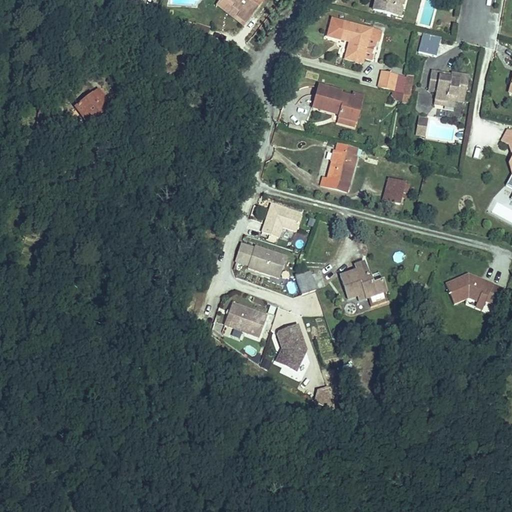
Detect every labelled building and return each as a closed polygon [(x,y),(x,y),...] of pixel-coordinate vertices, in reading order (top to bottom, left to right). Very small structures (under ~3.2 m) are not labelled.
[(263,1),(262,0),(222,0),(220,3),(233,12),(237,6),(242,10),(237,16),(247,23),(263,1)] [(373,0),(371,11),(395,16),(397,5),(404,2),(404,0),(373,0)] [(397,5),(395,16),(401,17),(404,2),(397,5)] [(233,12),(220,3),(216,8),(242,28),(247,23),(237,16),(242,10),(237,6),(233,12)] [(192,32),(195,24),(191,22),(187,30),(192,32)] [(381,34),(331,22),(326,41),(347,46),(343,63),(362,67),(364,61),(369,41),(376,43),(378,43),(381,34)] [(210,30),(195,24),(192,32),(207,38),(210,30)] [(436,57),(440,38),(421,33),(416,52),(436,57)] [(376,43),(369,41),(364,61),(371,62),(376,43)] [(426,71),(422,91),(430,92),(428,99),(449,102),(449,99),(457,101),(462,74),(446,72),(446,74),(445,79),(434,77),(434,72),(426,71)] [(379,90),(403,95),(406,78),(383,73),(379,90)] [(413,80),(406,78),(403,95),(410,97),(413,80)] [(100,103),(106,98),(97,87),(77,104),(95,126),(110,114),(100,103)] [(314,109),(338,115),(336,123),(355,128),(361,104),(352,102),(353,99),(341,96),(342,94),(319,88),(314,109)] [(363,97),(354,95),(353,99),(352,102),(361,104),(363,97)] [(116,109),(106,98),(100,103),(110,114),(116,109)] [(43,117),(55,117),(56,99),(40,99),(39,111),(41,111),(41,117),(43,117)] [(449,102),(428,99),(428,104),(448,107),(449,102)] [(355,128),(336,123),(335,128),(354,133),(355,128)] [(511,158),(509,157),(511,169),(511,129),(505,129),(500,141),(511,146),(511,158)] [(359,149),(341,145),(339,152),(337,152),(331,177),(326,176),(323,185),(348,191),(359,149)] [(511,173),(511,169),(509,157),(506,162),(503,169),(508,172),(511,173)] [(410,185),(387,179),(381,201),(396,206),(399,193),(407,195),(410,185)] [(511,209),(498,202),(492,212),(511,223),(511,209)] [(268,208),(260,233),(280,239),(282,230),(296,234),(300,218),(268,208)] [(287,258),(240,243),(233,264),(247,268),(246,271),(280,281),(287,258)] [(405,261),(404,252),(393,253),(395,263),(405,261)] [(353,268),(355,275),(340,280),(346,299),(354,296),(357,306),(366,303),(365,300),(384,294),(380,281),(372,284),(365,263),(353,268)] [(316,291),(309,272),(295,277),(301,297),(316,291)] [(468,274),(444,285),(453,307),(468,300),(495,311),(505,288),(468,274)] [(265,317),(231,305),(223,328),(258,340),(265,317)] [(308,352),(298,327),(275,334),(281,349),(274,364),(296,375),(308,352)] [(330,390),(316,387),(313,402),(327,405),(330,390)]
